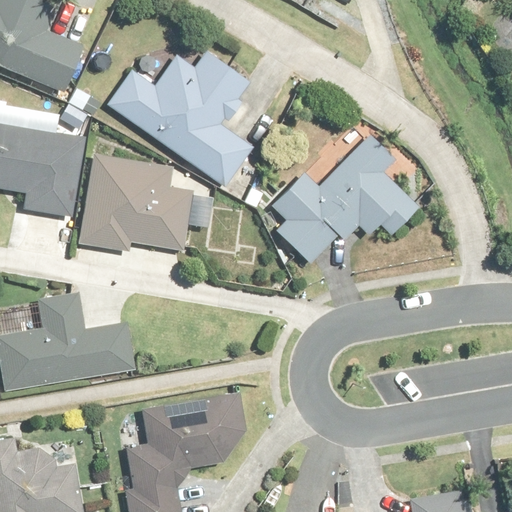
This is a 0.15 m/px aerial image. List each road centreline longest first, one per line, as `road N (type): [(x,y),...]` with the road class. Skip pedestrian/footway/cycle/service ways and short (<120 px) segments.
road 1 (residential): [(511,405),(358,431),(325,416),(308,379),(320,342),(353,323),(494,305)]
road 2 (residential): [(203,0),(391,102),(443,154),(494,305)]
